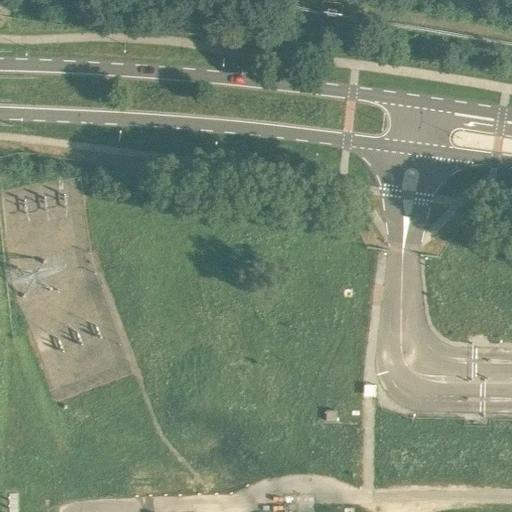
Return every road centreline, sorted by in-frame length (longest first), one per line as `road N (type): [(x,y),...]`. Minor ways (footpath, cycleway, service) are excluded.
road 1 (tertiary): [(417,103),(163,72),(0,63)]
road 2 (tertiary): [(0,116),(167,122),(412,150)]
road 3 (unknown): [(511,499),(350,501),(312,490),(265,492),(226,511)]
